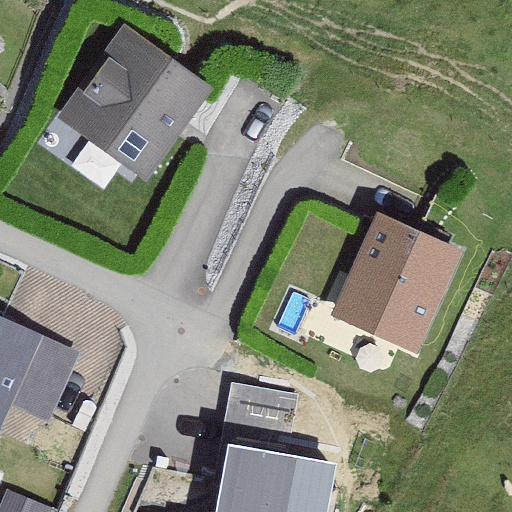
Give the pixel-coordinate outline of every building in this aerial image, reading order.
[(143,170),(201,89),(128,36),(89,91),(97,97),(78,123),(143,170)] [(455,253),(381,220),(340,312),(413,345),(455,253)] [(44,413),(71,354),(0,321),(0,412),(7,397),(44,413)] [(286,511),(297,459),(232,447),(220,511),(286,511)] [(47,511),(48,509),(26,500),(20,511),(47,511)]
